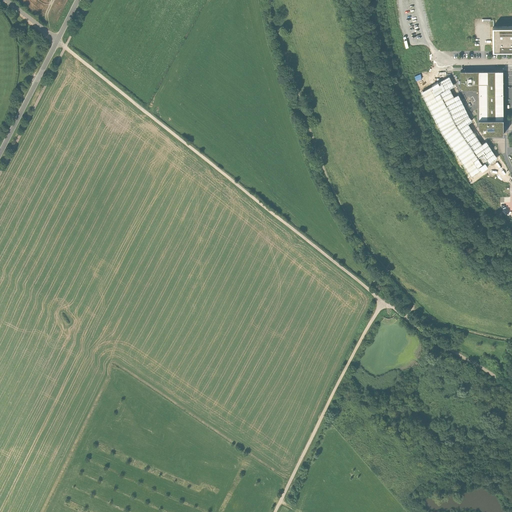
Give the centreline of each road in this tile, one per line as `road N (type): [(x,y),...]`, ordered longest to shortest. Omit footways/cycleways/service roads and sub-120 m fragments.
road 1 (track): [(381,304),(65,47)]
road 2 (track): [(381,304),(274,511)]
road 3 (track): [(511,384),(381,304)]
road 4 (tertiary): [(57,40),(0,153)]
